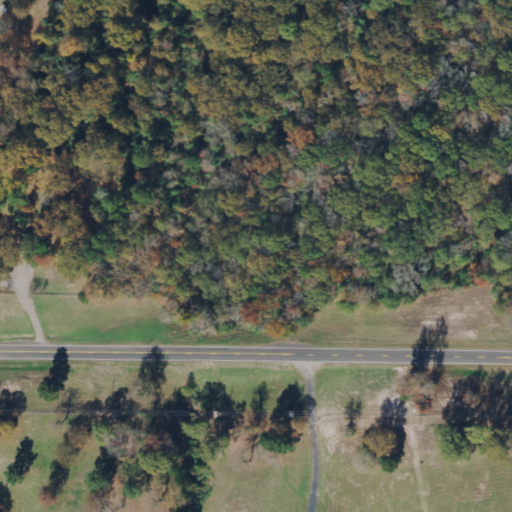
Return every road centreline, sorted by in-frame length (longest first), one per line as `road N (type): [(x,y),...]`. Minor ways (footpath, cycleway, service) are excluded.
road 1 (tertiary): [(511,350),(0,352)]
road 2 (residential): [(309,349),(301,511)]
